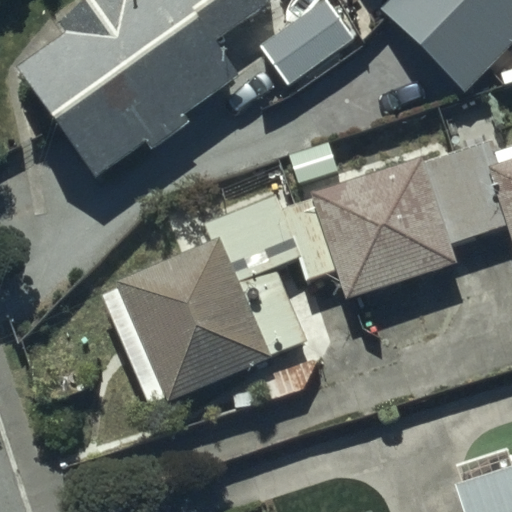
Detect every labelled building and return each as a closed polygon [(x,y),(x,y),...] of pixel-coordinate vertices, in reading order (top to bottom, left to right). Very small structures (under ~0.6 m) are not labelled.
[(19,64),(97,171),(146,135),(153,145),(189,119),(182,110),(238,69),(215,37),(265,0),(80,0),(58,16),(68,29),(19,64)] [(511,0),(385,0),(380,5),(465,90),(511,43),(511,0)] [(362,58),(334,18),(267,64),(295,104),(362,58)] [(123,298),(175,412),(314,355),(281,281),(304,272),(313,296),(342,287),(351,314),(463,278),(456,260),(510,242),(511,247),(511,176),(495,182),(486,160),(290,226),(282,211),(212,240),(218,257),(123,298)] [(511,511),(511,464),(456,482),(465,511),(511,511)]
